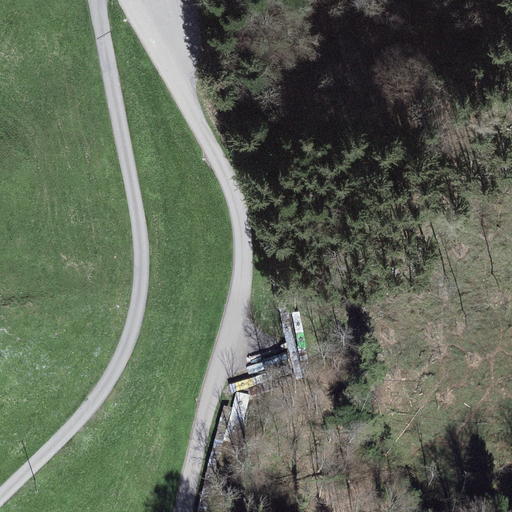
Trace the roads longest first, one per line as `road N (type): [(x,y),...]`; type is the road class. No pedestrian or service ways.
road 1 (track): [(109,0),(141,257),(137,318),(110,383),(0,501)]
road 2 (unclassified): [(136,0),(185,57),(246,195),(254,285),(192,511)]
